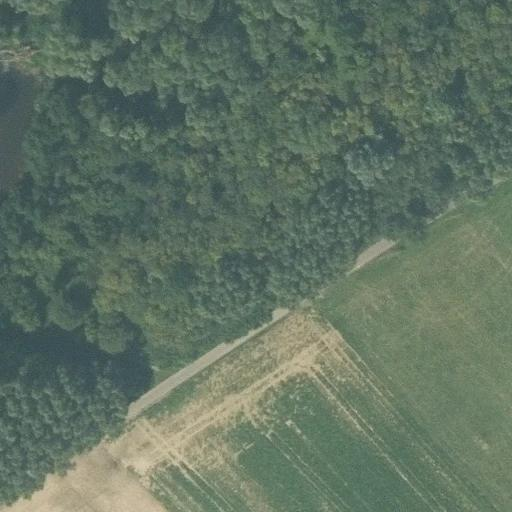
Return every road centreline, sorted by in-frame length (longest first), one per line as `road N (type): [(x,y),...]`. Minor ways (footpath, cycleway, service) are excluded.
road 1 (track): [(182,379),(511,171)]
road 2 (track): [(0,495),(182,379)]
